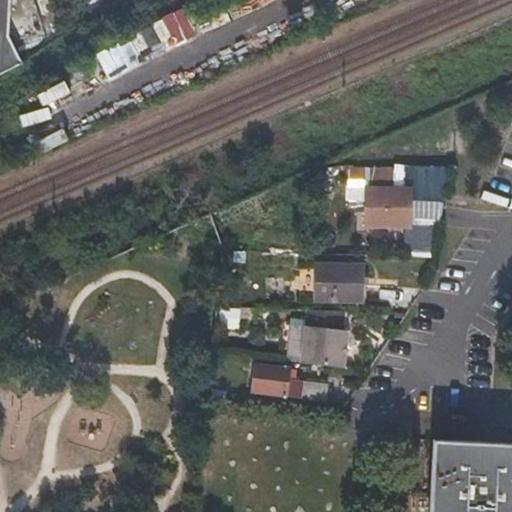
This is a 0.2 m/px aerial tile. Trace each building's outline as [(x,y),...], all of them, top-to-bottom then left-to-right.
[(0,0),(0,70),(16,62),(0,35),(0,0)] [(408,227),(408,209),(409,191),(387,190),(387,184),(393,184),(393,168),(366,169),(365,226),(408,227)] [(314,302),(337,303),(361,303),(361,268),(315,266),(314,302)] [(238,327),(240,309),(221,307),(219,325),(238,327)] [(327,325),(347,326),(348,310),(327,309),(327,325)] [(294,365),(333,369),(337,332),(298,327),(294,365)] [(319,392),(308,391),(297,390),(298,383),(285,382),(286,370),(251,366),(249,395),(318,402),(319,392)] [(511,511),(511,446),(428,442),(424,511),(511,511)]
